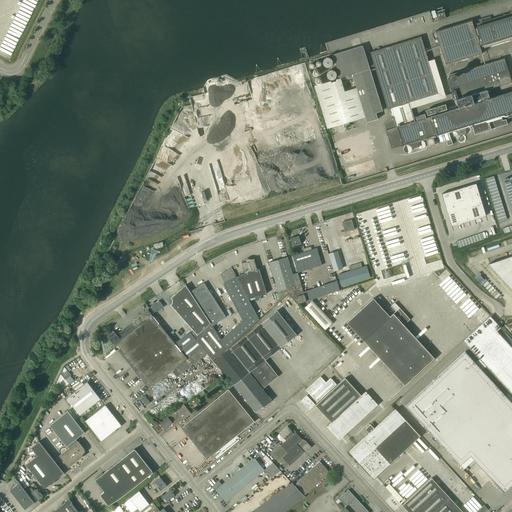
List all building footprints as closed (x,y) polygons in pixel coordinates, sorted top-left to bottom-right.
[(23,32),(35,0),(20,0),(16,12),(15,12),(10,25),(9,28),(14,30),(11,38),(15,40),(18,30),(23,32)] [(501,118),(502,117),(502,115),(511,111),(511,12),(475,24),(477,28),(475,28),(472,20),(435,31),(445,65),(483,53),(480,45),(482,44),(483,49),(511,40),(511,88),(474,100),(458,105),(426,115),(425,113),(414,117),(415,121),(398,126),(397,126),(386,130),(392,149),(438,135),(440,143),(445,141),(443,133),(447,146),(452,145),(448,131),(471,124),(474,134),(507,124),(506,119),(502,121),(501,118)] [(446,18),(444,12),(436,14),(438,20),(446,18)] [(439,94),(421,37),(370,52),(387,109),(392,108),(396,119),(392,120),(385,125),(386,130),(397,126),(398,126),(415,121),(414,117),(409,103),(439,94)] [(376,113),(383,110),(363,44),(332,54),(339,77),(352,73),(367,122),(378,119),(376,113)] [(332,61),(332,60),(332,59),(331,59),(331,58),(330,57),(329,56),(328,56),(327,55),(326,55),(326,56),(325,56),(324,56),(324,57),(323,57),(323,58),(322,58),(322,59),(322,60),(322,61),(322,62),(322,63),(323,64),(324,64),(324,65),(325,65),(326,65),(326,66),(327,66),(328,65),(329,65),(330,64),(331,63),(331,62),(332,62),(332,61)] [(463,97),(472,94),(511,81),(505,58),(456,73),(459,81),(463,97)] [(335,73),(335,72),(335,71),(335,70),(335,69),(334,69),(334,68),(333,68),(332,67),(331,67),(330,67),(329,67),(328,67),(328,68),(327,68),(326,69),(326,70),(325,71),(325,72),(325,73),(326,74),(326,75),(327,75),(327,76),(328,76),(329,77),(330,77),(331,77),(332,77),(332,76),(333,76),(334,75),(335,74),(335,73)] [(456,98),(458,105),(474,100),(472,94),(463,97),(459,81),(449,84),(453,98),(456,98)] [(366,133),(334,141),(338,157),(345,155),(346,161),(372,154),(366,133)] [(219,201),(228,199),(226,190),(225,191),(224,188),(223,182),(218,183),(218,185),(215,185),(219,201)] [(442,194),(452,226),(486,216),(476,183),(442,194)] [(191,197),(188,198),(189,198),(186,199),(187,202),(189,201),(190,202),(187,203),(188,205),(190,204),(191,205),(188,206),(189,208),(194,206),(194,204),(193,203),(192,201),(192,200),(191,197)] [(352,219),(342,222),(345,232),(355,229),(352,219)] [(299,235),(290,238),(293,245),(301,243),(299,235)] [(292,255),(298,272),(322,265),(317,247),(312,249),(311,246),(303,248),(304,251),(292,255)] [(488,253),(493,257),(497,253),(493,249),(488,253)] [(335,270),(344,268),(338,251),(330,253),(335,270)] [(511,255),(488,264),(511,290),(511,255)] [(269,262),(277,291),(297,285),(293,273),(288,256),(269,262)] [(242,274),(237,277),(241,285),(248,299),(267,293),(259,268),(257,269),(254,259),(247,262),(247,261),(242,263),(245,273),(242,274)] [(349,266),(351,271),(362,267),(361,263),(349,266)] [(362,267),(351,271),(339,275),(342,286),(371,277),(367,266),(362,267)] [(195,337),(202,347),(207,353),(213,361),(228,347),(260,319),(248,299),(241,285),(237,277),(231,267),(227,270),(220,274),(225,283),(223,284),(243,322),(222,340),(217,332),(213,326),(211,323),(195,337)] [(423,278),(444,302),(455,293),(433,269),(423,278)] [(307,301),(304,292),(298,272),(293,273),(297,285),(277,291),(280,301),(289,293),(299,303),(307,301)] [(304,292),(307,301),(340,290),(337,281),(304,292)] [(211,323),(213,326),(226,317),(204,283),(190,292),(205,315),(210,322),(211,323)] [(170,300),(172,301),(171,304),(170,305),(197,334),(210,322),(205,315),(190,292),(186,285),(170,300)] [(322,303),(329,312),(332,310),(334,312),(346,302),(337,292),(331,298),(330,296),(322,303)] [(458,295),(447,305),(471,331),(481,321),(458,295)] [(159,300),(150,307),(154,313),(164,306),(159,300)] [(305,307),(325,329),(333,322),(313,300),(305,307)] [(405,385),(434,358),(433,357),(441,349),(425,332),(423,334),(396,303),(392,307),(397,312),(393,314),(389,318),(373,300),(347,323),(405,385)] [(114,331),(107,336),(115,346),(118,344),(152,387),(187,358),(148,309),(116,334),(114,331)] [(214,362),(234,385),(256,412),(272,400),(263,389),(278,378),(265,361),(298,335),(278,310),(214,362)] [(503,327),(491,314),(464,338),(511,391),(511,345),(499,331),(503,327)] [(176,342),(182,350),(189,358),(202,347),(195,337),(190,331),(176,342)] [(202,347),(189,358),(171,373),(176,379),(207,353),(202,347)] [(505,493),(511,487),(511,402),(465,351),(406,406),(461,465),(471,456),(505,493)] [(65,379),(69,384),(74,380),(70,376),(65,379)] [(308,392),(300,399),(309,409),(336,384),(331,378),(326,382),(320,376),(306,390),(308,392)] [(361,395),(345,377),(315,405),(332,423),(329,426),(339,437),(345,432),(346,433),(377,404),(366,391),(361,395)] [(80,415),(101,399),(87,382),(67,398),(80,415)] [(231,388),(181,427),(207,459),(254,421),(232,393),(234,391),(231,388)] [(145,395),(141,398),(147,405),(150,402),(145,395)] [(191,414),(184,404),(181,406),(167,416),(168,417),(160,423),(165,429),(173,423),(175,425),(191,414)] [(121,425),(105,405),(86,421),(101,440),(121,425)] [(360,462),(391,433),(405,419),(395,408),(374,428),(370,424),(365,429),(369,433),(349,451),(359,462),(360,462)] [(83,456),(82,454),(84,453),(85,452),(85,451),(85,450),(85,449),(85,448),(78,441),(77,441),(76,439),(85,432),(68,411),(50,425),(67,446),(69,448),(59,455),(69,467),(83,456)] [(420,435),(405,419),(360,462),(375,478),(420,435)] [(279,433),(286,440),(294,433),(292,431),(292,430),(287,426),(279,433)] [(294,433),(286,440),(272,453),(280,462),(282,461),(287,467),(309,446),(304,441),(303,441),(295,432),(294,433)] [(64,473),(39,441),(31,448),(36,455),(25,464),(45,488),(49,485),(51,484),(55,480),(64,473)] [(100,495),(108,505),(122,497),(153,472),(135,449),(103,474),(102,473),(97,477),(96,478),(97,478),(97,479),(98,479),(98,482),(97,482),(96,482),(96,483),(103,492),(104,491),(100,495)] [(270,465),(264,470),(271,478),(280,471),(266,455),(263,458),(270,465)] [(248,463),(222,485),(219,481),(213,486),(225,501),(264,470),(255,458),(248,463)] [(295,485),(303,495),(307,491),(308,492),(326,476),(330,472),(320,461),(315,465),(316,465),(298,481),(299,482),(295,485)] [(407,475),(418,487),(428,478),(417,466),(407,475)] [(403,475),(392,483),(401,496),(408,492),(406,491),(409,489),(408,487),(410,486),(403,475)] [(154,481),(155,482),(150,485),(154,489),(158,486),(161,490),(167,485),(160,477),(154,481)] [(463,511),(441,488),(431,477),(402,504),(408,511),(484,511),(488,509),(484,505),(476,511),(463,511)] [(10,490),(25,509),(34,502),(16,478),(10,490)] [(303,495),(295,485),(292,483),(251,511),(283,511),(305,497),(303,495)] [(389,484),(386,487),(396,498),(399,494),(396,491),(389,484)] [(41,499),(44,495),(43,495),(40,491),(39,492),(38,488),(33,490),(33,489),(30,491),(38,500),(40,498),(41,499)] [(170,490),(164,495),(163,494),(160,496),(164,500),(166,498),(169,502),(175,496),(170,490)] [(369,511),(349,490),(340,498),(346,505),(338,511),(369,511)] [(140,511),(149,504),(139,491),(130,498),(137,508),(140,511)] [(65,502),(59,507),(62,511),(79,511),(72,503),(72,502),(69,498),(65,501),(65,502)] [(130,498),(124,503),(130,511),(132,511),(137,508),(130,498)] [(153,502),(149,504),(140,511),(158,511),(160,511),(155,506),(158,504),(155,500),(153,502)]
